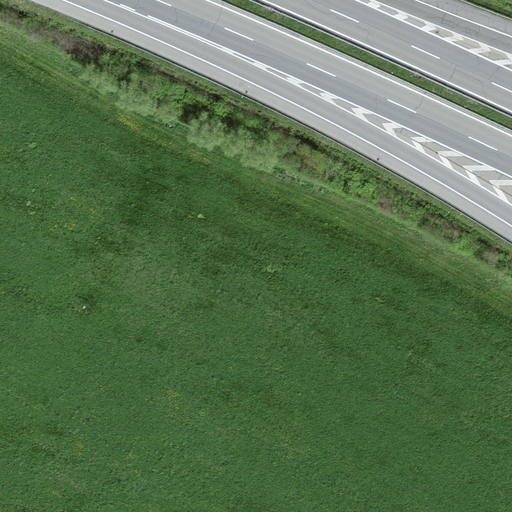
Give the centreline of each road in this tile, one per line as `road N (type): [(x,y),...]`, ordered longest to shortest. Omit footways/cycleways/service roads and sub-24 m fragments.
road 1 (track): [(511,303),(0,45)]
road 2 (motorway): [(141,0),(192,43),(316,98),(511,208)]
road 3 (motorway): [(160,0),(511,155)]
road 4 (motorway): [(511,90),(314,0)]
